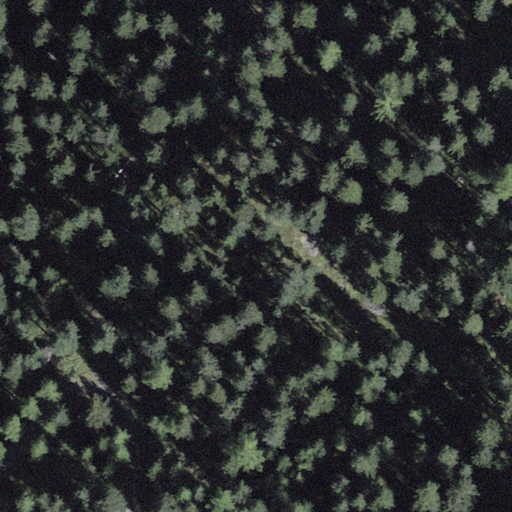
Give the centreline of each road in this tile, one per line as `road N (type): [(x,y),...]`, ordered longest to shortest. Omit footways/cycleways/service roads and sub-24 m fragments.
road 1 (track): [(280,511),(376,426),(511,353)]
road 2 (track): [(0,466),(58,399),(90,387),(115,401),(129,424),(132,511)]
